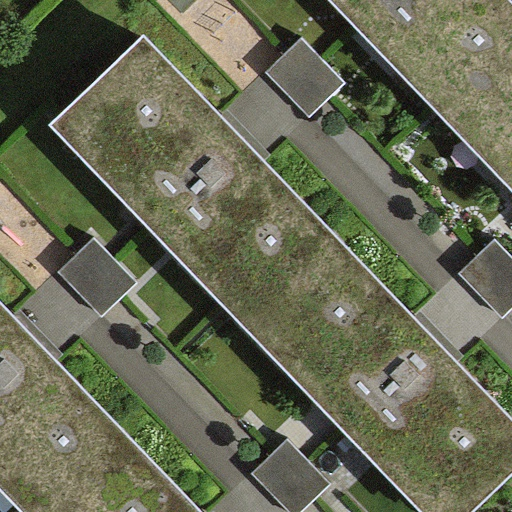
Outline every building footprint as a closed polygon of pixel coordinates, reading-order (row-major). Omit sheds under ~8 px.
[(511,13),(499,0),(341,0),(511,175),(511,13)] [(303,36),(271,70),(317,113),(349,78),(303,36)] [(233,138),(138,39),(58,115),(437,511),(449,511),(511,452),(511,430),(426,340),(233,138)] [(104,313),(138,280),(96,235),(61,269),(104,313)] [(511,252),(498,238),(465,270),(506,313),(511,306),(511,252)] [(189,511),(27,340),(0,311),(0,465),(44,511),(189,511)] [(298,511),(331,481),(291,438),(258,468),(298,511)]
